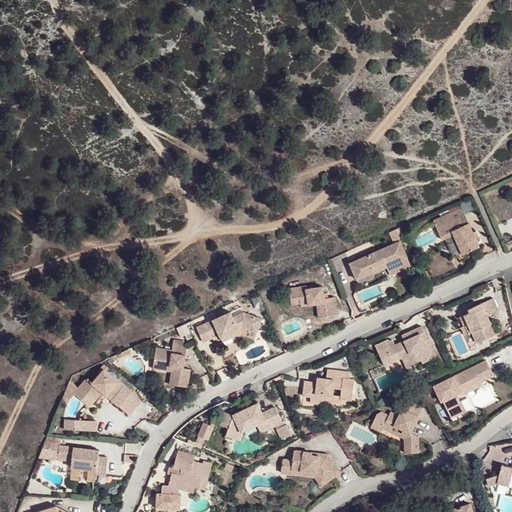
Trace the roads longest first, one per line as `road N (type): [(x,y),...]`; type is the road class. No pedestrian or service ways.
road 1 (track): [(0,278),(209,226),(295,222),(480,0)]
road 2 (residential): [(511,257),(234,380),(173,416),(129,511)]
road 3 (track): [(0,468),(40,360),(209,226)]
road 4 (track): [(58,0),(86,53),(165,153),(209,226)]
road 5 (residential): [(321,511),(354,492),(439,466),(511,417)]
